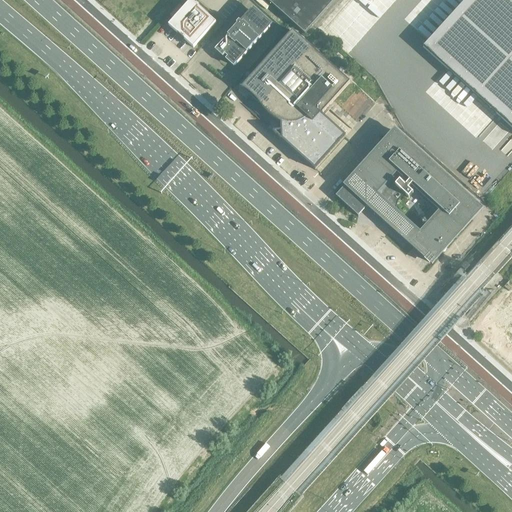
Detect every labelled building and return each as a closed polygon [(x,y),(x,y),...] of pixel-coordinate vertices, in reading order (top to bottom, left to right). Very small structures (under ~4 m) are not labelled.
[(140,0),(140,1),(151,11),(160,0),(140,0)] [(326,0),(266,0),(304,34),(331,4),(326,0)] [(381,6),(387,11),(395,0),(372,0),(381,7),(381,6)] [(511,0),(466,0),(423,48),(511,127),(511,0)] [(193,48),(216,23),(190,1),(168,26),(177,34),(176,36),(182,41),(184,40),(193,48)] [(236,66),(270,28),(250,11),(216,49),(236,66)] [(321,115),(350,83),(293,31),(242,88),(241,88),(240,88),(244,90),(249,96),(242,104),(315,170),(345,137),(321,115)] [(396,149),(386,140),(360,170),(358,170),(357,171),(356,172),(356,174),(336,196),(358,217),(368,205),(395,211),(393,221),(394,221),(398,203),(404,195),(409,199),(413,194),(408,190),(411,187),(439,211),(410,244),(432,264),(442,252),(444,252),(445,251),(446,249),(446,248),(481,209),(404,140),(396,149)] [(461,269),(465,273),(470,267),(466,264),(461,269)] [(511,361),(511,293),(478,332),(511,361)]
